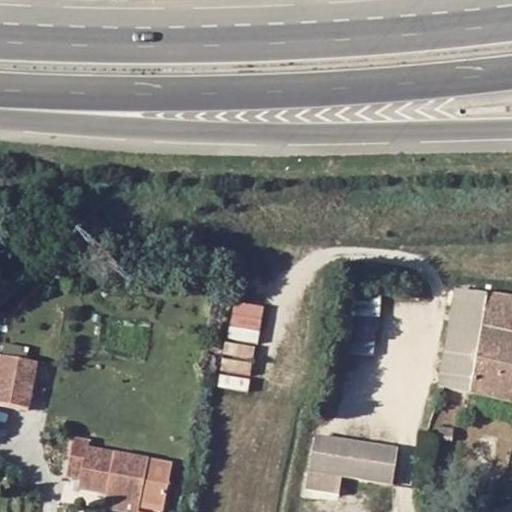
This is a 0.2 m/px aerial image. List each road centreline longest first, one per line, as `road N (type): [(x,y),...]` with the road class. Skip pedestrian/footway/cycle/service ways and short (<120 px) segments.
road 1 (trunk): [(0,86),(360,86),(511,69)]
road 2 (trunk): [(0,115),(170,131),(511,130)]
road 3 (trunk): [(511,21),(165,46)]
road 4 (trunk): [(487,0),(165,46)]
road 5 (trunk): [(165,46),(0,39)]
